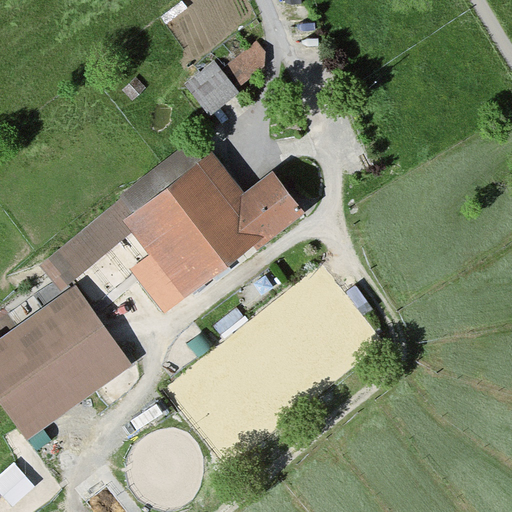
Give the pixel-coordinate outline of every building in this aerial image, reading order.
[(213,63),(188,83),(209,109),(233,89),(232,86),(254,68),(249,62),(254,58),(247,50),(220,72),(213,63)] [(137,74),(123,88),(134,98),(148,85),(137,74)] [(130,199),(141,214),(142,214),(160,237),(174,255),(162,265),(181,289),(253,234),(258,240),(298,210),(272,177),(233,207),(186,146),(140,182),(144,188),(130,199)] [(136,209),(127,197),(60,252),(70,263),(136,209)] [(70,263),(60,252),(53,258),(72,280),(145,220),(136,209),(70,263)] [(174,255),(160,237),(136,255),(170,298),(181,289),(162,265),(174,255)] [(0,361),(84,302),(72,286),(0,336),(0,361)] [(84,302),(0,361),(0,398),(25,435),(127,363),(84,302)] [(0,485),(14,502),(38,481),(18,457),(0,472),(0,485)]
